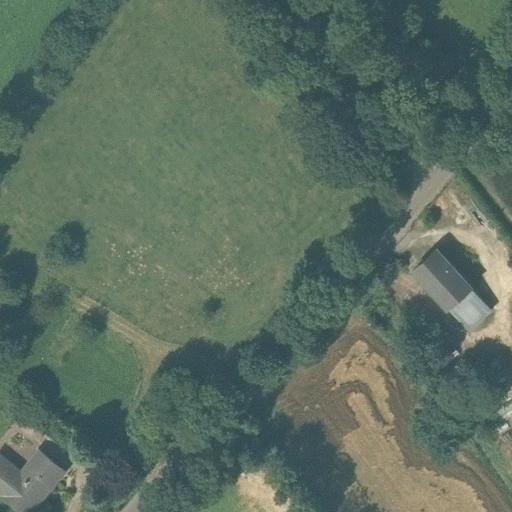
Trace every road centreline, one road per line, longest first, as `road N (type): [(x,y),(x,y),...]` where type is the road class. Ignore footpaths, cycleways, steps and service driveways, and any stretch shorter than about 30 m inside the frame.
road 1 (tertiary): [(133,511),(511,82)]
road 2 (track): [(290,0),(432,180)]
road 3 (track): [(154,488),(190,392),(185,369),(148,348)]
